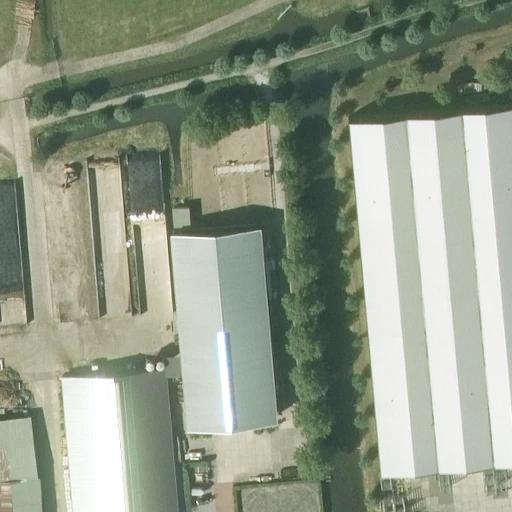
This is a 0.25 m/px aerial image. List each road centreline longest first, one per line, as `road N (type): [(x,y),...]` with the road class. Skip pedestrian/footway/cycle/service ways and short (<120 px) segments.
road 1 (track): [(0,134),(480,0)]
road 2 (track): [(0,84),(178,46),(274,0)]
road 3 (track): [(23,0),(11,131),(30,185)]
